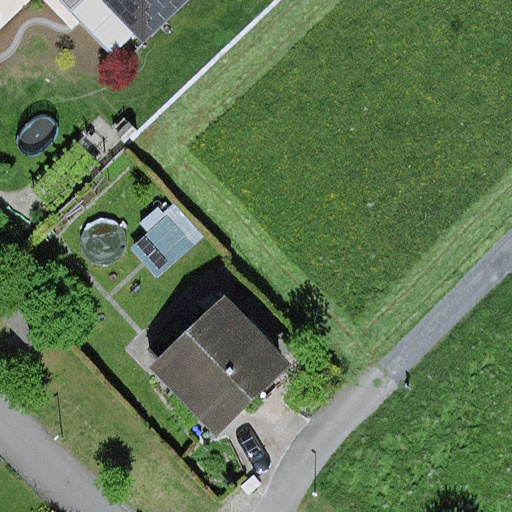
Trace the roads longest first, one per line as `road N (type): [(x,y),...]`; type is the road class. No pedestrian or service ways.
road 1 (track): [(511,251),(383,378)]
road 2 (residential): [(92,511),(0,412)]
